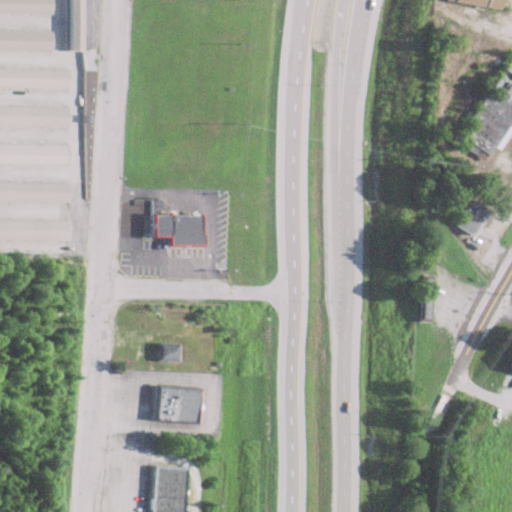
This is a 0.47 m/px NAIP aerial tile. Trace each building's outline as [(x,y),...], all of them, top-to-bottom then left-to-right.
[(49,0),(0,0),(0,12),(49,13),(49,0)] [(79,0),(65,0),(66,49),(79,49),(79,0)] [(441,0),(441,1),(496,9),(497,0),(441,0)] [(0,50),(48,50),(48,31),(0,30),(0,50)] [(511,58),(506,54),(450,141),(481,161),(511,112),(511,58)] [(0,87),(67,88),(67,68),(0,67),(0,87)] [(0,125),(66,126),(66,106),(0,105),(0,125)] [(65,143),(0,143),(0,163),(65,163),(65,143)] [(0,201),(64,202),(64,182),(0,181),(0,201)] [(448,225),(466,237),(483,211),(465,200),(448,225)] [(200,245),(200,214),(148,214),(148,237),(163,237),(163,245),(200,245)] [(0,239),(63,239),(63,220),(0,219),(0,239)] [(424,320),(424,277),(416,277),(416,320),(424,320)] [(153,361),(174,361),(174,345),(153,345),(153,361)] [(194,420),(195,390),(150,389),(149,418),(194,420)] [(179,511),(181,468),(146,466),(143,511),(179,511)]
